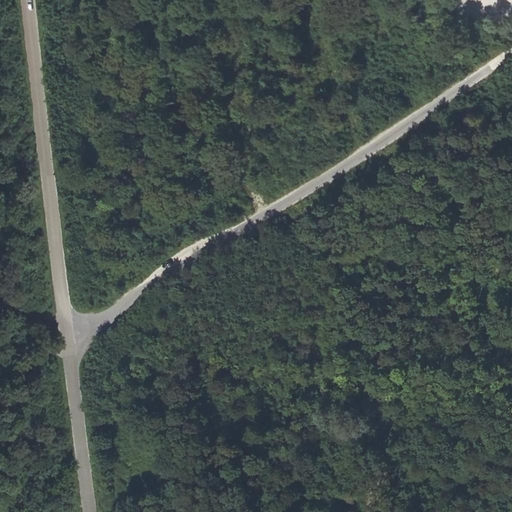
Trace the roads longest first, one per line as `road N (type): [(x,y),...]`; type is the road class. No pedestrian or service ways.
road 1 (track): [(66,347),(163,270),(248,225),(511,46)]
road 2 (unclassified): [(36,0),(66,347),(94,511)]
